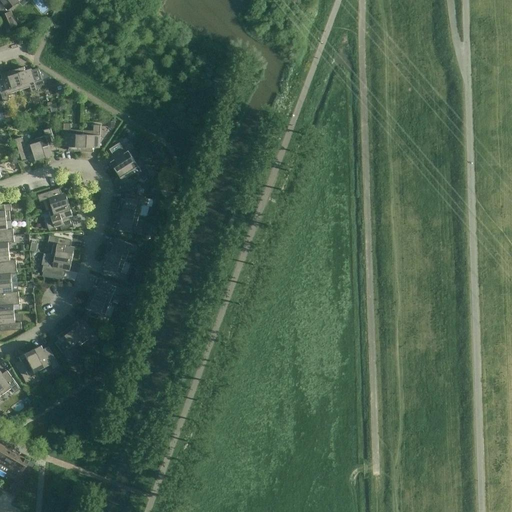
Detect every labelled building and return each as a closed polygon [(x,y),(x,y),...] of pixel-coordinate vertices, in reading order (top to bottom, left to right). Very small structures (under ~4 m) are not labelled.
[(17,0),(0,0),(0,14),(7,29),(17,25),(11,11),(10,12),(9,9),(19,1),(17,0)] [(20,68),(13,70),(19,90),(30,87),(32,93),(38,91),(37,86),(44,84),(43,83),(51,80),(53,77),(39,68),(32,70),(32,69),(21,72),(20,68)] [(19,90),(13,70),(5,73),(7,77),(0,78),(0,91),(3,102),(10,100),(8,94),(19,90)] [(60,82),(54,83),(58,96),(61,95),(67,86),(60,82)] [(81,151),(82,130),(71,130),(71,124),(64,123),(63,146),(74,147),(74,151),(81,151)] [(82,130),(81,151),(89,152),(89,148),(100,148),(101,125),(94,125),(94,131),(82,130)] [(35,139),(41,159),(48,157),(47,153),(58,150),(51,128),(44,130),(46,136),(35,139)] [(41,159),(35,139),(24,143),(22,137),(15,139),(22,161),(33,158),(34,162),(41,159)] [(117,173),(135,161),(129,151),(134,148),(130,142),(111,155),(117,164),(113,166),(117,173)] [(135,161),(117,173),(121,179),(125,177),(131,186),(139,180),(143,186),(148,182),(145,176),(150,173),(146,167),(141,171),(135,161)] [(173,193),(168,185),(164,187),(169,196),(173,193)] [(49,211),(69,204),(67,197),(63,198),(60,188),(38,195),(40,202),(46,200),(49,211)] [(118,210),(139,215),(142,204),(147,206),(149,199),(127,193),(124,204),(120,203),(118,210)] [(11,204),(0,204),(0,221),(7,220),(10,220),(9,211),(12,211),(11,204)] [(53,222),(47,223),(49,230),(60,227),(61,230),(63,230),(74,227),(70,212),(72,211),(69,204),(49,211),(53,222)] [(139,215),(118,210),(117,218),(121,219),(118,229),(140,235),(142,228),(136,227),(139,215)] [(0,236),(14,235),(13,229),(7,229),(7,220),(0,221),(0,236)] [(0,252),(9,251),(8,242),(14,242),(14,235),(0,236),(0,252)] [(52,255),(72,259),(74,252),(70,251),(72,240),(50,236),(48,242),(54,244),(52,255)] [(105,254),(125,261),(129,251),(135,253),(137,246),(116,238),(112,248),(108,247),(105,254)] [(0,268),(17,267),(16,260),(10,260),(9,251),(0,252),(0,268)] [(125,261),(105,254),(103,261),(106,262),(103,273),(124,281),(127,274),(121,272),(125,261)] [(72,259),(52,255),(50,266),(44,265),(42,272),(65,276),(67,266),(71,266),(72,259)] [(0,283),(12,283),(11,274),(17,273),(17,267),(0,268),(0,283)] [(90,297),(109,304),(113,293),(119,295),(121,289),(100,281),(96,291),(92,289),(90,297)] [(12,283),(0,283),(0,299),(19,298),(19,291),(13,292),(12,283)] [(109,304),(90,297),(87,304),(91,305),(87,315),(108,323),(111,317),(105,315),(109,304)] [(0,314),(15,314),(14,305),(20,304),(19,298),(0,299),(0,314)] [(15,314),(0,314),(0,326),(0,331),(22,329),(21,322),(15,323),(15,314)] [(67,328),(80,345),(89,339),(93,344),(98,340),(85,321),(76,327),(74,324),(67,328)] [(80,345),(67,328),(61,333),(64,336),(55,342),(68,361),(74,357),(70,352),(80,345)] [(31,351),(40,370),(50,365),(53,370),(59,367),(49,346),(39,351),(37,348),(31,351)] [(40,370),(31,351),(24,354),(26,358),(16,363),(26,383),(33,380),(30,375),(40,370)] [(0,391),(2,395),(11,388),(15,393),(21,389),(7,370),(0,375),(0,391)] [(0,464),(9,449),(0,444),(0,464)] [(18,455),(9,449),(0,464),(0,465),(0,464),(0,469),(7,474),(9,470),(18,455)] [(18,455),(9,470),(19,476),(22,471),(29,475),(35,464),(28,460),(18,455)] [(17,495),(23,484),(18,481),(12,492),(17,495)]
